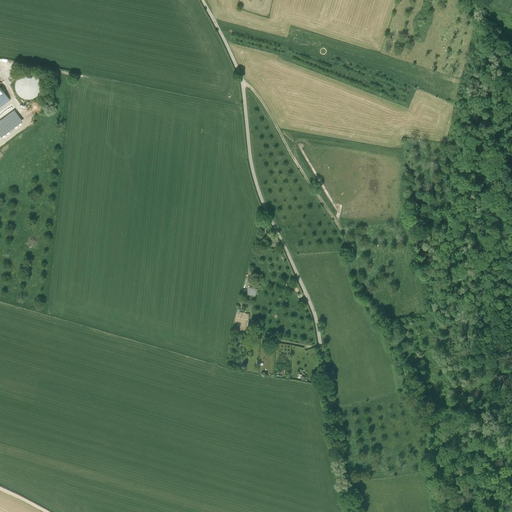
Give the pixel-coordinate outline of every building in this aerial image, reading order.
[(23,72),(18,75),(15,79),(14,84),(15,89),(17,93),(21,97),(25,99),(30,99),(35,97),(39,93),(41,89),(41,84),(40,79),(37,75),(33,72),(28,71),(23,72)] [(0,107),(10,100),(0,86),(0,107)] [(14,111),(0,120),(0,135),(1,136),(22,121),(14,111)] [(42,117),(0,148),(0,192),(63,145),(42,117)] [(248,287),(246,294),(255,296),(257,289),(248,287)]
